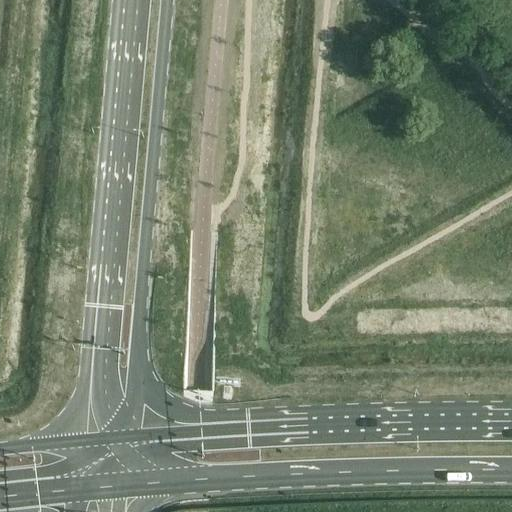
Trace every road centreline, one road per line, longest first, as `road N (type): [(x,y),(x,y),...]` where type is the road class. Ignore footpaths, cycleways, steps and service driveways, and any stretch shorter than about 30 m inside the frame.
road 1 (tertiary): [(118,0),(76,444)]
road 2 (tertiary): [(129,436),(166,0)]
road 3 (primary): [(122,489),(511,479)]
road 4 (primary): [(511,422),(129,436)]
